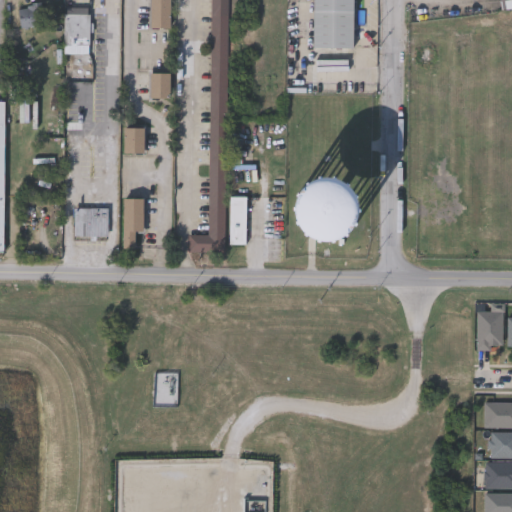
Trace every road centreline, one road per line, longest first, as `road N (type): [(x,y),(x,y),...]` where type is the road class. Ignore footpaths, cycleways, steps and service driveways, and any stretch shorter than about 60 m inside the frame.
road 1 (tertiary): [(511,281),(0,273)]
road 2 (residential): [(391,0),(392,279)]
